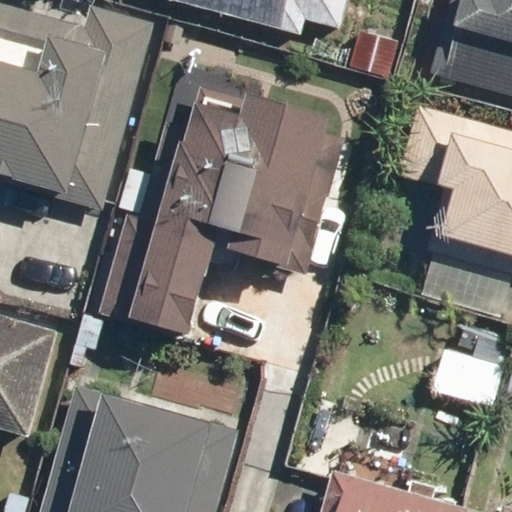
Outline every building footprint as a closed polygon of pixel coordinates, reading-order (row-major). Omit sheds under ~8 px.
[(171,0),(307,36),(311,20),(345,30),(353,0),(171,0)] [(511,0),(453,0),(434,75),(511,94),(511,0)] [(0,2),(0,173),(46,186),(44,194),(108,211),(159,24),(95,7),(90,27),(0,2)] [(403,39),(366,29),(356,67),(393,77),(403,39)] [(249,114),(204,101),(196,128),(173,122),(162,161),(168,162),(151,219),(132,214),(102,317),(194,343),(221,249),(310,274),(348,138),(333,134),(338,119),(254,96),(249,114)] [(404,174),(449,186),(431,249),(511,272),(511,128),(424,104),(404,174)] [(64,333),(0,315),(0,427),(35,437),(64,333)] [(227,511),(266,381),(99,332),(72,424),(108,434),(95,479),(208,511),(227,511)] [(490,511),(339,469),(326,511),(490,511)]
